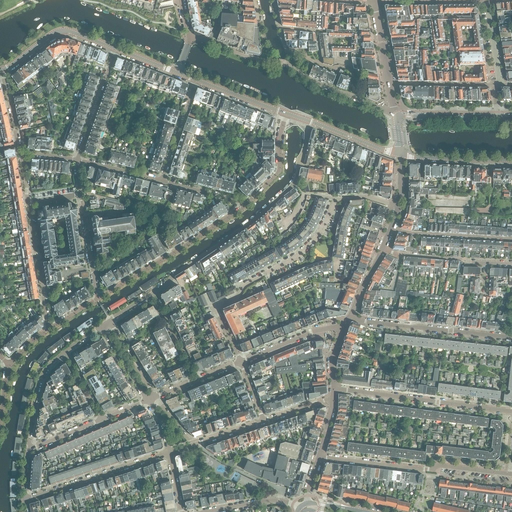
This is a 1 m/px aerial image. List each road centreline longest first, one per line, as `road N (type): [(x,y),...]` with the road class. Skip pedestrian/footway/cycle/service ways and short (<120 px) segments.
road 1 (residential): [(240,362),(213,308),(310,244),(334,199),(364,196),(399,206)]
road 2 (residential): [(154,293),(293,184),(309,121)]
road 3 (residential): [(511,474),(319,456)]
road 4 (residential): [(333,389),(511,410)]
road 5 (residential): [(97,298),(247,202)]
road 6 (residential): [(22,153),(49,326)]
road 7 (residential): [(511,338),(350,315)]
road 8 (residential): [(24,499),(167,453)]
road 9 (residential): [(77,160),(97,298)]
road 10 (residential): [(114,50),(65,32),(1,70)]
road 11 (residential): [(511,239),(390,229)]
